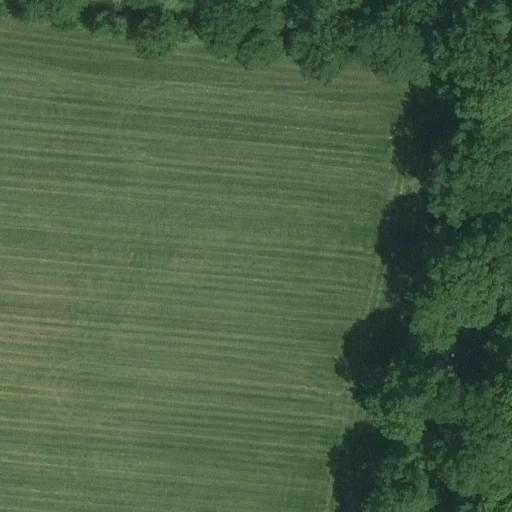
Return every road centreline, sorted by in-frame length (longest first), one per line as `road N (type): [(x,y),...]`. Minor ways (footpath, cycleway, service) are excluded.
road 1 (residential): [(113,0),(511,53)]
road 2 (tertiary): [(447,511),(511,151)]
